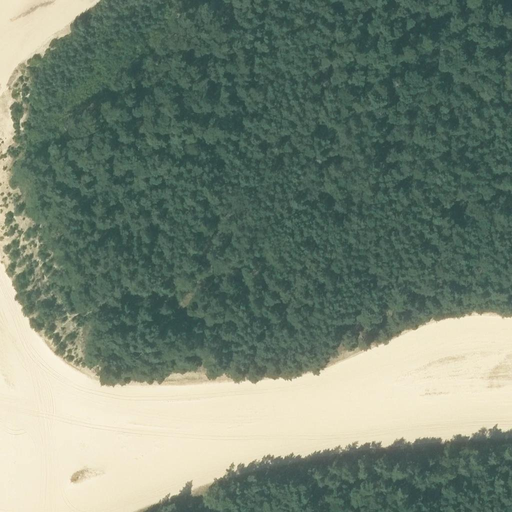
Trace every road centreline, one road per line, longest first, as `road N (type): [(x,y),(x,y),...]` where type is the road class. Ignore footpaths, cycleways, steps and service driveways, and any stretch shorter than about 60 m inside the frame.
road 1 (track): [(511,381),(208,427),(47,511)]
road 2 (track): [(21,511),(13,398),(0,358)]
